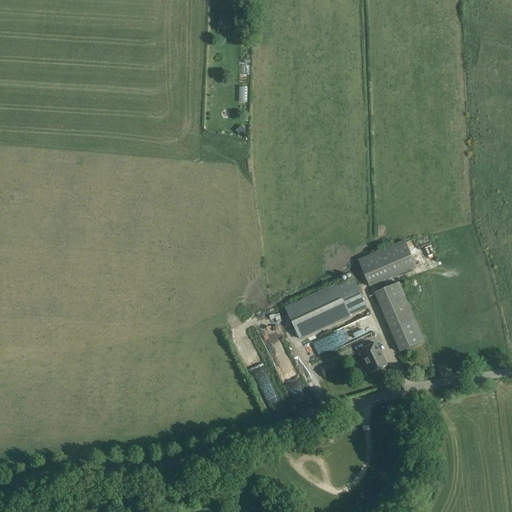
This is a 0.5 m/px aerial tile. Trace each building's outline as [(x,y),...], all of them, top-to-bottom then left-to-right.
[(238,102),(246,102),(247,87),(239,87),(238,102)] [(242,126),(236,131),(239,135),(245,130),(242,126)] [(416,268),(404,241),(358,261),(370,288),(416,268)] [(366,308),(353,278),(285,310),(299,339),(366,308)] [(374,294),(398,351),(424,340),(400,283),(374,294)] [(321,338),(327,352),(375,332),(369,317),(321,338)] [(265,341),(285,392),(301,386),(300,384),(299,385),(279,335),(265,341)] [(251,339),(237,345),(246,365),(260,358),(251,339)] [(362,361),(364,360),(371,374),(387,366),(376,343),(358,352),(362,361)] [(335,362),(320,369),(325,378),(339,372),(335,362)] [(366,441),(378,428),(369,421),(358,433),(366,441)] [(308,476),(324,460),(314,450),(298,466),(308,476)]
